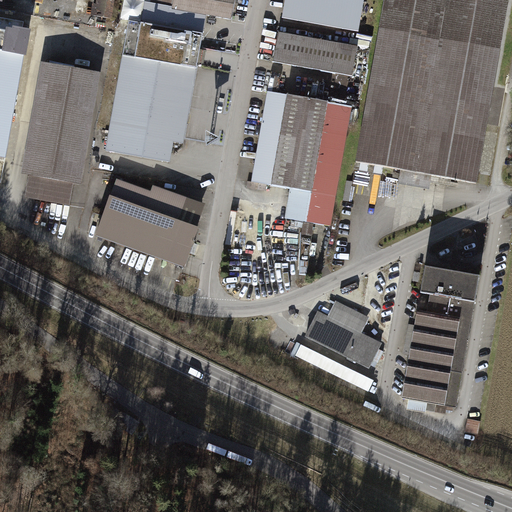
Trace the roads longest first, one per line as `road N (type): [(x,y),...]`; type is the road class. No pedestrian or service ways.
road 1 (trunk): [(0,267),(304,421),(511,509)]
road 2 (unclassified): [(17,322),(75,367),(179,429),(266,465),(328,511)]
road 3 (residential): [(511,199),(288,302),(201,311)]
road 4 (residential): [(257,0),(201,311)]
road 5 (residential): [(201,311),(152,295),(0,213)]
